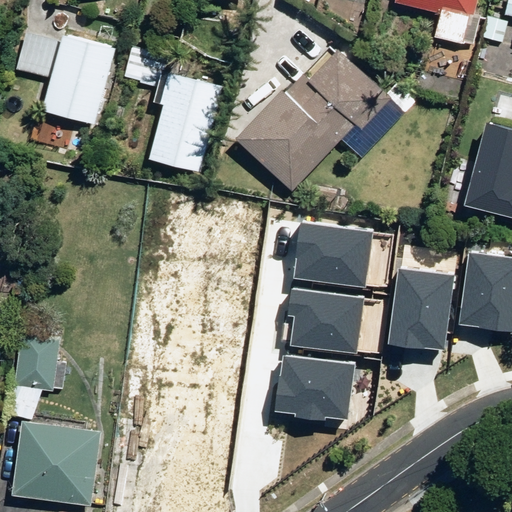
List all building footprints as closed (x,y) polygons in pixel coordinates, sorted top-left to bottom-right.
[(399,0),(399,2),(474,21),(479,0),(399,0)] [(17,67),(52,76),(62,41),(27,31),(17,67)] [(45,110),(96,124),(116,47),(66,34),(45,110)] [(137,44),(129,75),(162,84),(171,53),(137,44)] [(241,139),(294,188),(355,123),(362,129),(391,98),(340,50),(312,80),(303,72),(241,139)] [(153,159),(202,172),(225,86),(171,71),(163,102),(168,103),(153,159)] [(511,128),(486,122),(464,205),(511,217),(511,128)] [(296,203),(277,200),(274,226),(294,228),(296,203)] [(373,233),(300,222),(292,277),(364,288),(373,233)] [(511,257),(470,252),(461,323),(511,330),(511,257)] [(455,276),(399,268),(389,345),(444,352),(455,276)] [(363,298),(293,290),(290,315),(296,316),(292,346),(356,353),(363,298)] [(23,333),(17,386),(55,390),(60,338),(23,333)] [(214,438),(223,344),(156,337),(153,365),(127,363),(121,420),(168,425),(166,436),(182,438),(181,443),(205,446),(206,437),(214,438)] [(355,364),(283,356),(277,412),(348,420),(355,364)] [(13,494),(91,505),(102,432),(24,421),(13,494)]
